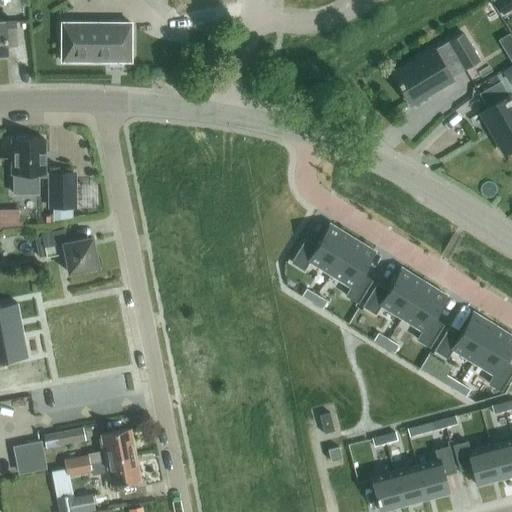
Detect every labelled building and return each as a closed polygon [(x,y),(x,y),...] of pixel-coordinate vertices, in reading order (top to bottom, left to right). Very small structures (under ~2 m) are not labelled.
[(511,0),(495,0),(494,1),(503,15),(511,9),(511,0)] [(0,56),(7,56),(6,41),(15,40),(14,22),(4,23),(4,21),(0,21),(0,56)] [(131,62),(131,23),(61,23),(61,61),(111,62),(111,68),(121,68),(121,62),(131,62)] [(464,33),(449,43),(435,51),(434,50),(393,75),(410,104),(451,79),(450,78),(480,61),(464,33)] [(487,108),(480,113),(505,154),(511,149),(511,99),(510,95),(509,96),(500,81),(479,94),(487,108)] [(15,139),(12,139),(12,174),(12,195),(38,195),(38,174),(44,174),(44,166),(44,139),(27,139),(24,137),(18,137),(15,139)] [(53,207),(72,207),(75,207),(75,171),(48,171),(49,207),(53,207)] [(0,210),(0,227),(22,227),(21,210),(0,210)] [(305,241),(291,263),(303,270),(308,262),(329,275),(351,238),(329,225),(315,247),(305,241)] [(84,269),(85,271),(94,269),(94,267),(98,267),(92,237),(66,242),(64,231),(42,235),(34,237),(38,259),(46,257),(64,254),(68,273),(84,269)] [(351,238),(329,275),(350,287),(345,296),(357,303),(370,281),(359,274),(373,251),(351,238)] [(376,285),(362,307),(374,314),(380,306),(400,319),(422,282),(401,269),(387,291),(376,285)] [(422,282),(400,319),(421,331),(416,340),(428,347),(441,325),(430,318),(444,295),(422,282)] [(312,302),(316,295),(306,289),(302,296),(312,302)] [(316,295),(312,302),(323,308),(327,301),(316,295)] [(0,334),(22,330),(17,303),(0,306),(0,334)] [(447,328),(434,350),(446,358),(451,349),(472,362),(494,326),(472,312),(458,335),(447,328)] [(511,336),(494,326),(472,362),(493,375),(488,383),(499,390),(511,369),(511,368),(502,362),(511,345),(511,336)] [(0,362),(27,357),(22,330),(0,334),(0,362)] [(388,339),(378,333),(373,340),(384,346),(388,339)] [(388,339),(384,346),(394,352),(399,345),(388,339)] [(428,354),(420,368),(445,384),(449,377),(446,375),(450,368),(428,354)] [(455,390),(460,383),(449,377),(445,384),(455,390)] [(460,383),(455,390),(466,396),(470,389),(460,383)] [(511,400),(503,403),(505,411),(511,409),(511,400)] [(503,403),(491,407),(494,414),(505,411),(503,403)] [(319,415),(324,434),(334,431),(330,413),(319,415)] [(455,416),(444,420),(446,427),(457,424),(455,416)] [(444,420),(432,423),(434,430),(446,427),(444,420)] [(58,446),(86,441),(83,428),(55,433),(58,446)] [(414,428),(407,430),(409,437),(417,435),(414,428)] [(65,467),(106,460),(135,455),(130,429),(101,434),(104,451),(64,459),(65,467)] [(395,433),(384,436),(386,444),(397,440),(395,433)] [(384,436),(372,439),(374,447),(386,444),(384,436)] [(511,439),(491,445),(500,479),(511,476),(511,439)] [(19,471),(44,466),(39,441),(14,446),(19,471)] [(467,441),(453,445),(460,470),(472,467),(477,486),(500,479),(491,445),(469,451),(467,441)] [(331,461),(342,459),(339,447),(328,450),(331,461)] [(437,460),(416,465),(425,500),(448,494),(443,475),(455,472),(448,447),(435,450),(437,460)] [(135,455),(106,460),(65,467),(65,469),(67,476),(69,475),(92,471),(92,475),(108,472),(111,486),(140,481),(135,455)] [(416,465),(394,471),(403,506),(425,500),(416,465)] [(51,472),(56,497),(58,511),(86,511),(95,510),(92,494),(74,497),(73,494),(69,475),(67,476),(65,469),(51,472)] [(394,471),(371,477),(380,511),(403,506),(394,471)] [(50,492),(47,478),(31,481),(34,495),(50,492)] [(214,502),(216,511),(225,511),(223,501),(214,502)]
